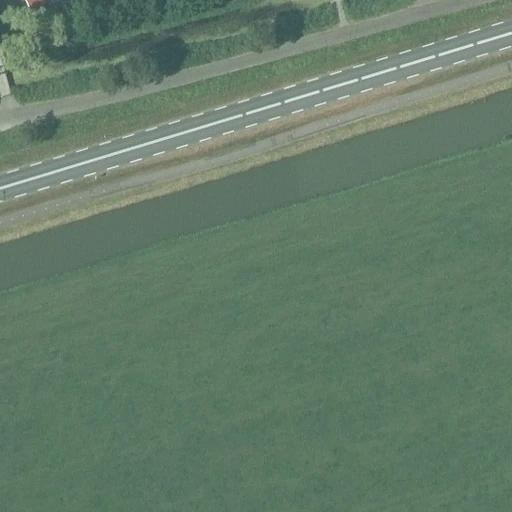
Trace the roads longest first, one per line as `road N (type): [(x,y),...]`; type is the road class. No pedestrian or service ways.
road 1 (secondary): [(0,189),(511,35)]
road 2 (unclassified): [(0,119),(480,0)]
